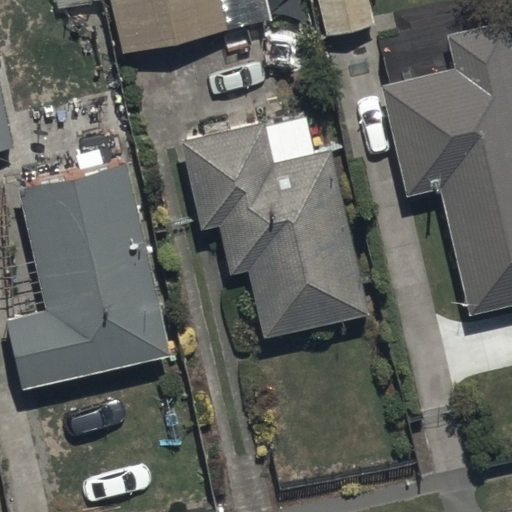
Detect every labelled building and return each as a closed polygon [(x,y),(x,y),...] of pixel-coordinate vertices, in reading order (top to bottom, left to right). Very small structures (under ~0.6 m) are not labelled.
[(114,0),(126,47),(270,14),(266,0),(114,0)] [(369,0),(319,0),(327,32),(374,21),(369,0)] [(455,64),(381,81),(407,194),(440,186),(469,313),(511,303),(511,27),(510,18),(448,32),(455,64)] [(0,84),(0,145),(13,142),(0,84)] [(264,116),(180,135),(202,227),(220,223),(231,271),(250,267),(266,333),(370,309),(332,146),(274,160),(264,116)] [(127,159),(21,185),(51,307),(6,318),(24,388),(174,351),(127,159)]
